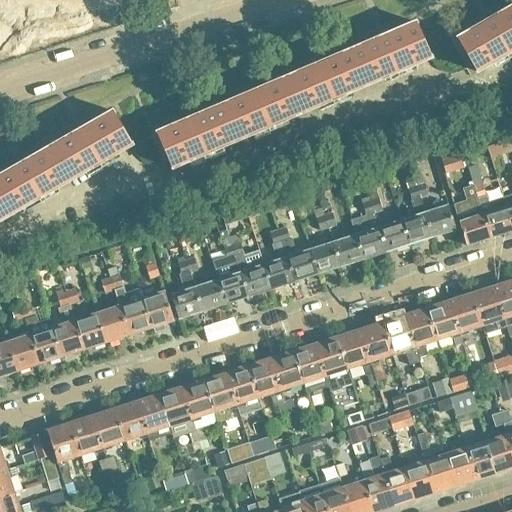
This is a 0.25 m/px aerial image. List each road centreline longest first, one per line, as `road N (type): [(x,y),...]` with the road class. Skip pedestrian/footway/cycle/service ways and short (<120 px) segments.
road 1 (residential): [(0,423),(511,258)]
road 2 (residential): [(274,0),(0,88)]
